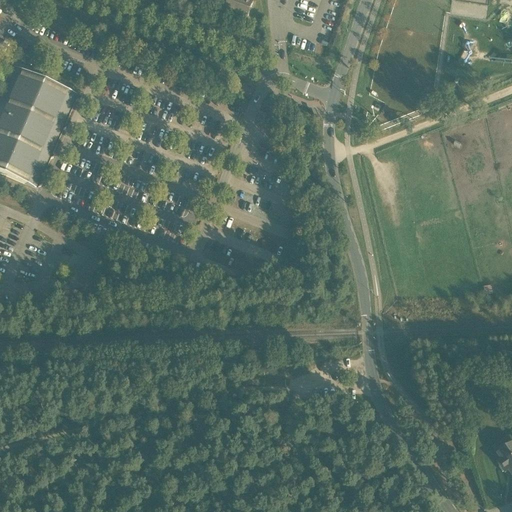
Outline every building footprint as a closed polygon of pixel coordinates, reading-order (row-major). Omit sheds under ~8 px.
[(253,3),(245,0),(228,0),(224,13),(241,18),(241,17),(247,19),(253,3)] [(0,173),(37,190),(78,96),(11,67),(0,93),(0,173)] [(260,112),(257,121),(263,123),(266,115),(260,112)] [(274,118),(270,126),(277,129),(280,120),(274,118)] [(492,286),(484,288),(485,295),(493,294),(492,286)] [(511,444),(498,454),(501,459),(498,462),(505,473),(509,470),(511,474),(511,444)]
